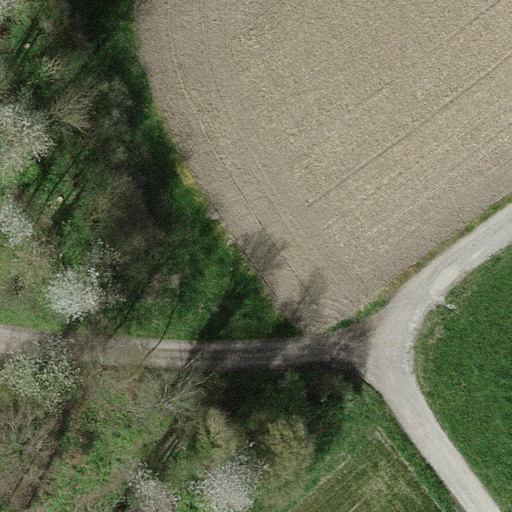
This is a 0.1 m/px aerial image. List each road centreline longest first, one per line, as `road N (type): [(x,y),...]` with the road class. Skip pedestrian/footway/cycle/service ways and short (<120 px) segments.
road 1 (track): [(0,338),(42,348),(273,353),(365,344)]
road 2 (track): [(365,344),(480,511)]
road 3 (track): [(365,344),(511,220)]
